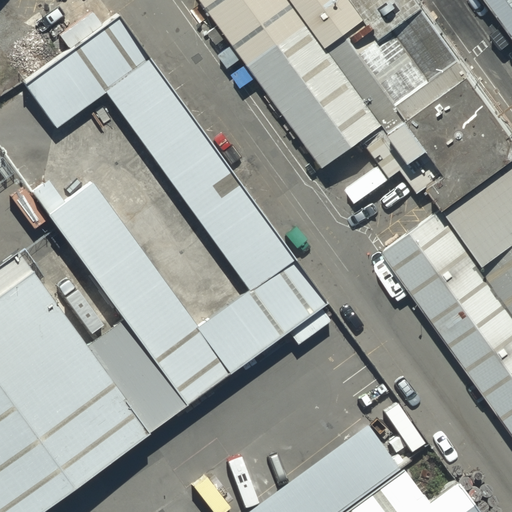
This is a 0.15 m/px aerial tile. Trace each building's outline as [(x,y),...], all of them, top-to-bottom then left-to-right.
[(323,286),(115,0),(104,0),(19,62),(55,111),(101,77),(244,274),(198,307),(91,160),(46,192),(123,299),(186,385),(323,286)] [(401,0),(218,0),(324,145),(419,76),(377,18),(401,0)] [(511,0),(496,0),(511,21),(511,0)] [(511,152),(441,205),(483,266),(511,242),(511,152)] [(440,208),(383,247),(511,423),(511,310),(487,277),(481,268),(440,208)] [(86,326),(17,230),(0,242),(0,510),(144,406),(86,326)] [(511,258),(488,276),(511,308),(511,258)] [(144,406),(182,380),(123,299),(86,326),(144,406)] [(325,511),(493,511),(432,427),(322,506),(325,511)]
